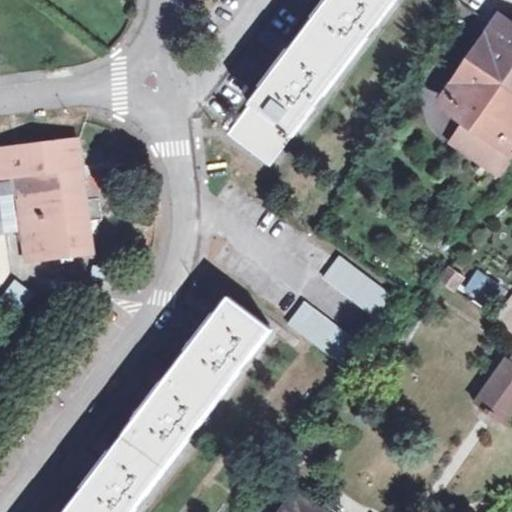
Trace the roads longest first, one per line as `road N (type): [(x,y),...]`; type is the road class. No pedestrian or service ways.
road 1 (unclassified): [(13,511),(171,300),(175,148),(162,72)]
road 2 (unclassified): [(0,94),(162,72)]
